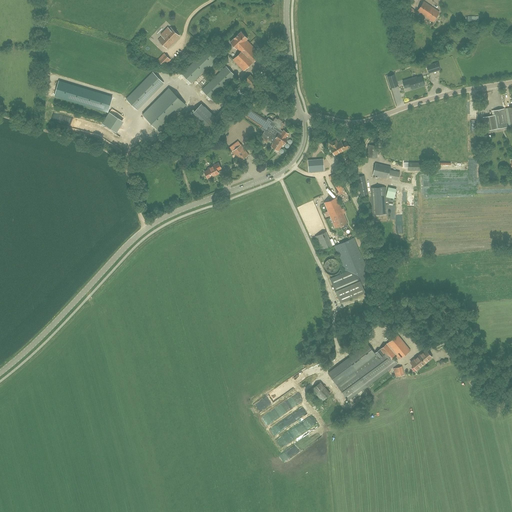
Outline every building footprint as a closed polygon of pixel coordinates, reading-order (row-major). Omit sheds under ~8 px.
[(433,21),(439,12),(423,1),(417,11),(433,21)] [(416,17),(419,13),(409,6),(407,10),(416,17)] [(172,29),(170,28),(158,40),(160,41),(159,42),(166,48),(166,47),(167,49),(179,36),(178,35),(172,29)] [(241,52),(233,60),(244,71),(260,55),(249,43),(246,41),(247,39),(241,33),(230,43),(237,50),(240,47),(242,49),(240,51),(241,52)] [(182,74),(191,83),(217,58),(208,48),(182,74)] [(164,54),(158,60),(164,66),(170,60),(164,54)] [(426,66),(427,70),(428,73),(440,69),(438,62),(426,66)] [(202,90),(208,96),(211,99),(234,76),(225,67),(202,90)] [(138,111),(164,84),(153,74),(127,100),(138,111)] [(391,88),(397,86),(398,86),(394,74),(387,77),(391,88)] [(246,81),(245,81),(238,88),(246,97),(254,90),(255,90),(259,86),(250,76),(245,80),(246,81)] [(411,89),(416,88),(424,85),(421,76),(413,79),(412,78),(402,81),(405,88),(410,86),(411,89)] [(55,96),(108,112),(112,97),(59,81),(55,96)] [(260,92),(263,95),(265,92),(271,99),(276,94),(267,85),(260,92)] [(392,88),(398,108),(405,106),(399,86),(392,88)] [(169,89),(143,116),(159,131),(185,105),(169,89)] [(201,104),(189,116),(207,133),(219,121),(201,104)] [(214,117),(221,123),(229,114),(223,108),(214,117)] [(287,139),(285,138),(288,134),(283,131),(283,132),(280,130),(284,124),(275,118),(272,122),(267,119),(266,120),(247,108),(242,116),(261,129),(260,130),(264,132),(260,138),(266,142),(268,140),(272,143),(273,142),(273,143),(271,146),(278,151),(282,143),(284,144),(287,139)] [(493,110),(494,115),(483,117),(485,131),(507,127),(504,108),(493,110)] [(123,119),(125,116),(114,109),(112,112),(123,119)] [(362,135),(357,140),(360,144),(365,139),(362,135)] [(335,156),(343,151),(349,147),(346,143),(342,145),(340,142),(337,144),(335,141),(329,144),(331,147),(330,148),(335,156)] [(240,161),(248,155),(241,145),(232,151),(240,161)] [(377,158),(378,146),(369,145),(367,157),(377,158)] [(323,171),(323,161),(308,162),(308,172),(323,171)] [(408,162),(408,171),(427,171),(427,162),(408,162)] [(217,171),(221,169),(218,163),(210,167),(211,168),(204,172),(205,173),(204,174),(206,176),(207,177),(207,178),(213,175),(214,176),(218,173),(217,171)] [(398,180),(399,172),(390,170),(390,167),(375,163),(373,175),(387,179),(387,178),(398,180)] [(361,196),(368,195),(364,175),(357,177),(361,196)] [(344,189),(338,179),(336,176),(330,180),(331,183),(337,193),(344,189)] [(384,187),(370,188),(372,215),(386,214),(384,187)] [(395,199),(397,188),(388,187),(387,198),(395,199)] [(324,203),(329,213),(335,228),(347,222),(336,197),(324,203)] [(321,251),(332,247),(326,232),(315,236),(321,251)] [(334,246),(345,272),(330,279),(340,303),(365,292),(361,285),(362,284),(365,280),(367,278),(364,270),(366,268),(353,238),(334,246)] [(368,323),(364,332),(369,334),(373,325),(368,323)] [(399,358),(410,350),(397,335),(379,349),(374,353),(367,343),(328,373),(348,400),(397,363),(393,358),(397,356),(399,358)] [(418,356),(424,363),(431,357),(425,350),(418,356)] [(424,363),(418,356),(410,362),(416,370),(424,363)] [(395,377),(403,375),(400,366),(393,368),(395,377)] [(315,392),(322,401),(327,397),(320,389),(315,392)] [(259,414),(283,396),(279,391),(255,409),(259,414)] [(284,407),(265,416),(269,423),(287,413),(284,407)] [(290,459),(324,438),(318,430),(285,451),(290,459)]
